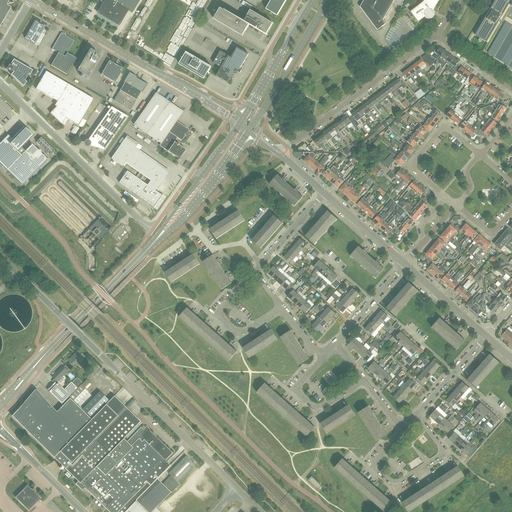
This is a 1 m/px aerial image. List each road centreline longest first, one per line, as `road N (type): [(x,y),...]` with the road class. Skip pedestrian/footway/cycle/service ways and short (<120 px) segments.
road 1 (unclassified): [(236,489),(64,318)]
road 2 (unclassified): [(169,205),(147,228),(0,83)]
road 3 (primary): [(0,404),(147,249)]
road 4 (residential): [(437,32),(278,152)]
road 5 (residential): [(392,441),(372,464),(394,482),(439,455),(441,446),(416,416)]
road 6 (primary): [(147,249),(248,132)]
road 7 (primary): [(252,126),(328,0)]
road 8 (tertiary): [(155,72),(32,0)]
road 9 (primary): [(312,0),(243,115)]
road 10 (residential): [(480,155),(442,131),(413,164),(444,196)]
